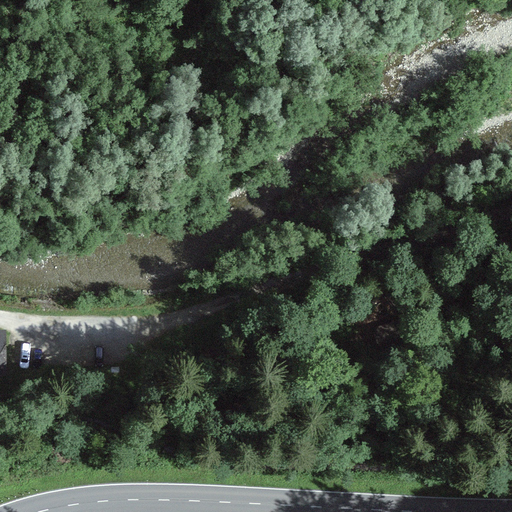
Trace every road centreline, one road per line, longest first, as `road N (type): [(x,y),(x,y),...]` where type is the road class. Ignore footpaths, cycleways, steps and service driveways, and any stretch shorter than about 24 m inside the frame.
road 1 (track): [(511,207),(186,313),(0,317)]
road 2 (secondary): [(434,511),(163,499),(39,511)]
